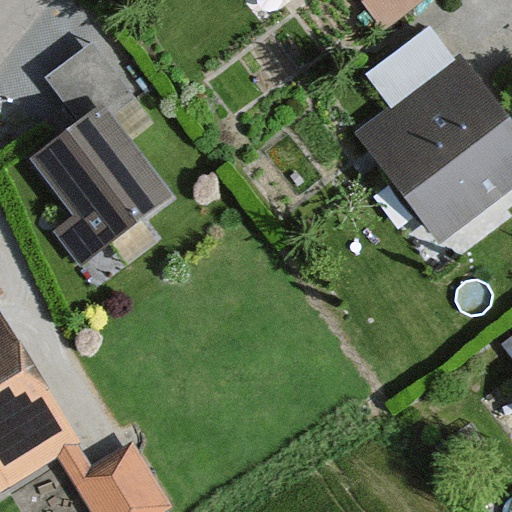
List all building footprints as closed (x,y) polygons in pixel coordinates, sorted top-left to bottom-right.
[(313,0),(252,0),(253,1),(255,0),(292,0),(299,10),(313,0)] [(356,0),(382,36),(433,1),(432,0),(356,0)] [(446,254),(511,204),(511,121),(440,27),(364,84),(389,116),(358,139),(446,254)] [(166,195),(103,113),(38,163),(80,217),(61,232),(82,260),(166,195)] [(4,317),(0,319),(0,501),(60,466),(84,452),(4,317)] [(94,469),(84,452),(60,466),(85,511),(173,511),(136,445),(94,469)]
